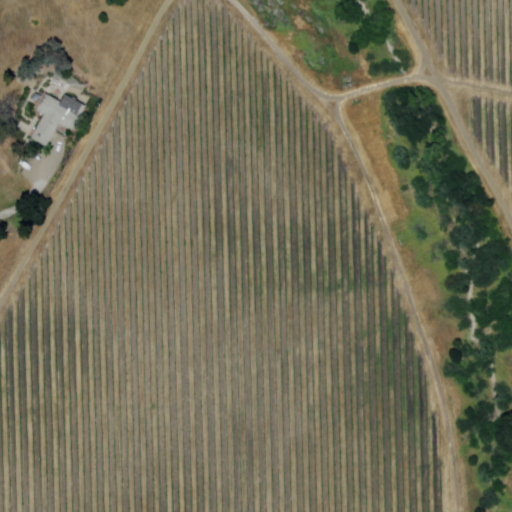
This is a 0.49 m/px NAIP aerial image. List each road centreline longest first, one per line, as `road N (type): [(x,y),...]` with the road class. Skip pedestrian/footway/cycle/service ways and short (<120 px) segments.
road 1 (track): [(511,93),(416,79),(324,97),(231,0),(161,16),(0,310)]
road 2 (track): [(459,511),(433,362),(367,175),(339,122),(348,97)]
road 3 (track): [(511,220),(398,0)]
